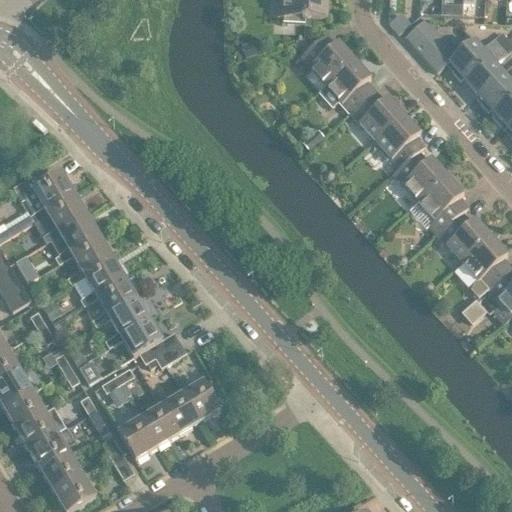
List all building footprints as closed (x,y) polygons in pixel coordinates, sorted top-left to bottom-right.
[(327,19),(327,0),(283,0),(282,25),(304,26),(305,18),(327,19)] [(410,25),(400,14),(387,25),(397,36),(410,25)] [(405,39),(413,48),(432,31),(424,22),(405,39)] [(413,48),(421,57),(440,40),(432,31),(413,48)] [(501,34),(493,41),(500,48),(508,42),(501,34)] [(325,87),(354,62),(337,44),(333,47),(325,37),(299,60),(308,70),(309,69),(312,72),(325,87)] [(440,40),(421,57),(429,66),(448,49),(440,40)] [(463,80),(463,81),(500,48),(493,41),(482,52),(473,42),(456,58),(448,64),(449,65),(453,70),(450,73),(460,83),(463,80)] [(500,48),(507,56),(511,51),(511,46),(508,42),(500,48)] [(507,56),(500,48),(463,81),(478,97),(503,75),(495,67),(507,56)] [(456,58),(448,49),(429,66),(437,75),(449,65),(448,64),(456,58)] [(349,116),(374,93),(366,84),(370,80),(354,62),(325,87),(319,93),(332,109),(339,103),(342,106),(341,106),(349,116)] [(491,112),(492,113),(511,95),(511,82),(510,84),(503,75),(478,97),(482,102),(479,105),(488,114),(491,112)] [(383,103),(374,93),(349,116),(358,125),(358,124),(375,143),(403,117),(387,99),(383,103)] [(511,95),(492,113),(494,115),(491,118),(499,127),(502,125),(507,130),(511,124),(511,95)] [(399,171),(418,154),(419,155),(424,149),(416,139),(420,136),(403,117),(375,143),(391,161),(391,162),(397,168),(385,178),(388,181),(393,176),(398,170),(399,171)] [(426,163),(419,155),(418,154),(399,171),(398,170),(393,176),(402,186),(402,185),(418,203),(447,178),(430,160),(426,163)] [(50,181),(45,172),(13,191),(21,204),(24,202),(33,216),(43,209),(45,213),(73,196),(60,174),(50,181)] [(462,215),(468,210),(459,200),(463,197),(447,178),(418,203),(435,222),(428,228),(436,236),(442,231),(442,232),(462,215)] [(43,209),(33,216),(30,219),(33,225),(47,217),(55,230),(57,234),(86,217),(73,196),(45,213),(43,209)] [(470,224),(462,215),(442,232),(442,231),(436,236),(445,247),(446,246),(462,264),(490,239),(474,221),(470,224)] [(68,251),(70,255),(98,238),(86,217),(57,234),(55,230),(42,240),(46,246),(60,238),(68,251)] [(35,225),(42,237),(53,231),(46,218),(35,225)] [(1,227),(0,228),(0,238),(1,240),(9,235),(4,228),(1,227)] [(82,276),(111,259),(98,238),(70,255),(68,251),(55,261),(58,267),(72,259),(80,272),(82,276)] [(462,264),(478,283),(471,291),(476,297),(484,290),(486,293),(511,270),(503,261),(507,257),(490,239),(462,264)] [(0,272),(9,267),(0,253),(0,272)] [(111,259),(82,276),(80,272),(67,282),(71,288),(85,280),(93,293),(95,297),(123,280),(111,259)] [(0,294),(3,299),(21,288),(9,267),(0,272),(0,294)] [(494,302),(495,302),(500,307),(493,314),(504,327),(511,320),(511,319),(511,271),(511,270),(486,293),(494,302)] [(123,280),(95,297),(93,293),(80,302),(83,309),(97,301),(105,314),(107,318),(136,301),(123,280)] [(3,299),(12,314),(30,304),(21,288),(3,299)] [(107,318),(105,314),(92,323),(96,330),(110,321),(118,335),(120,339),(149,322),(136,301),(107,318)] [(57,303),(43,311),(50,322),(63,314),(57,303)] [(38,334),(46,329),(38,315),(30,320),(38,334)] [(149,322),(120,339),(118,335),(105,344),(108,351),(122,343),(133,360),(139,357),(145,367),(154,361),(180,346),(174,335),(165,341),(157,328),(153,330),(149,322)] [(46,347),(54,343),(46,329),(38,334),(46,347)] [(160,371),(186,356),(180,346),(154,361),(160,371)] [(0,384),(19,373),(7,352),(0,356),(0,384)] [(63,376),(71,371),(63,357),(55,362),(63,376)] [(71,389),(79,385),(71,371),(63,376),(71,389)] [(119,388),(133,380),(128,372),(115,380),(119,388)] [(19,373),(0,384),(0,405),(3,411),(32,394),(19,373)] [(106,396),(119,388),(115,380),(101,388),(106,396)] [(203,383),(181,396),(198,425),(220,412),(203,383)] [(44,415),(32,394),(3,411),(16,432),(44,415)] [(181,396),(160,409),(177,438),(198,425),(181,396)] [(88,417),(96,413),(88,399),(80,404),(88,417)] [(160,409),(139,422),(156,450),(177,438),(160,409)] [(96,431),(104,427),(96,413),(88,417),(96,431)] [(57,436),(44,415),(16,432),(28,453),(57,436)] [(156,450),(139,422),(118,435),(135,463),(156,450)] [(69,457),(57,436),(28,453),(41,474),(69,457)] [(108,457),(119,451),(113,441),(102,447),(108,457)] [(124,483),(134,476),(119,451),(108,457),(124,483)] [(82,478),(69,457),(41,474),(54,495),(82,478)] [(74,511),(95,500),(82,478),(54,495),(63,511),(74,511)]
